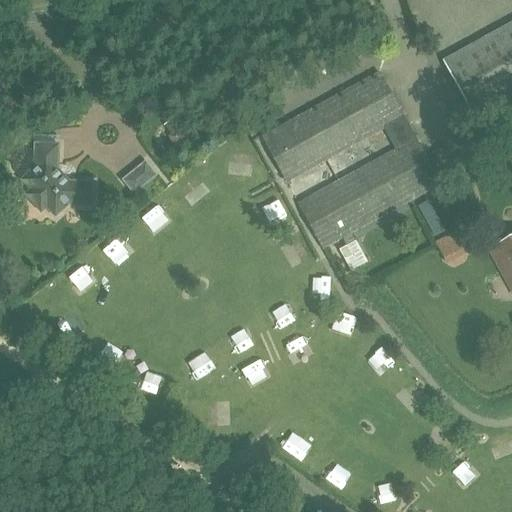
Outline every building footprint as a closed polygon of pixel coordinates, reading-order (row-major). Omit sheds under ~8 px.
[(511,96),(511,23),(443,61),(474,118),(511,96)] [(380,72),(261,136),(286,184),(384,131),(394,149),(297,203),(323,251),(442,186),(380,72)] [(184,139),(171,121),(165,126),(172,135),(169,137),(171,141),(162,148),(166,152),(184,139)] [(58,146),(36,145),(35,169),(23,180),(32,190),(27,195),(41,211),(47,206),(56,215),(68,204),(91,205),(92,183),(66,182),(57,172),(58,146)] [(156,175),(146,162),(124,180),(134,193),(156,175)] [(449,256),(472,250),(466,228),(444,234),(449,256)] [(511,290),(511,238),(490,251),(511,290)]
